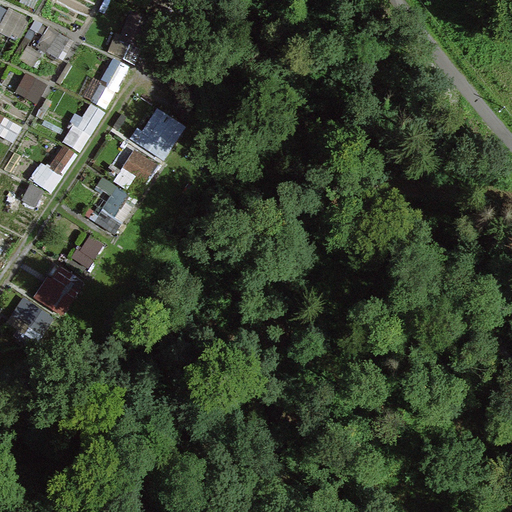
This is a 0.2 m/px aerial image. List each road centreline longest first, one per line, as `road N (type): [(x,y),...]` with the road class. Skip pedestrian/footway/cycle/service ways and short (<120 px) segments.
road 1 (track): [(356,352),(353,269),(426,206),(469,190)]
road 2 (track): [(398,0),(511,140)]
